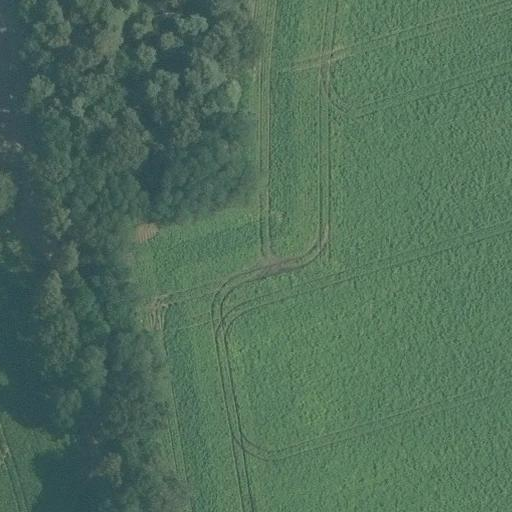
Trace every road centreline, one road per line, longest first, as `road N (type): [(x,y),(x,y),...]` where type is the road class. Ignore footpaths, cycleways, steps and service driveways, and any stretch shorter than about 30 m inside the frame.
road 1 (track): [(109,511),(47,212)]
road 2 (track): [(47,212),(30,147),(14,0)]
